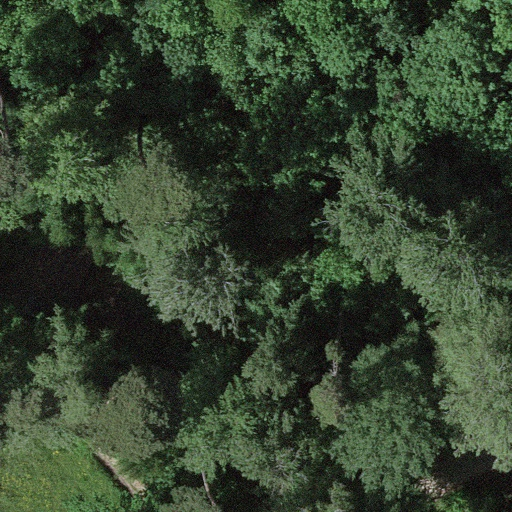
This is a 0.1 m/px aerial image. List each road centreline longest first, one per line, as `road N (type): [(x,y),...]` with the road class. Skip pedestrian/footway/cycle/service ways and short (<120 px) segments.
road 1 (track): [(159,511),(0,344)]
road 2 (track): [(389,511),(417,487),(511,454)]
